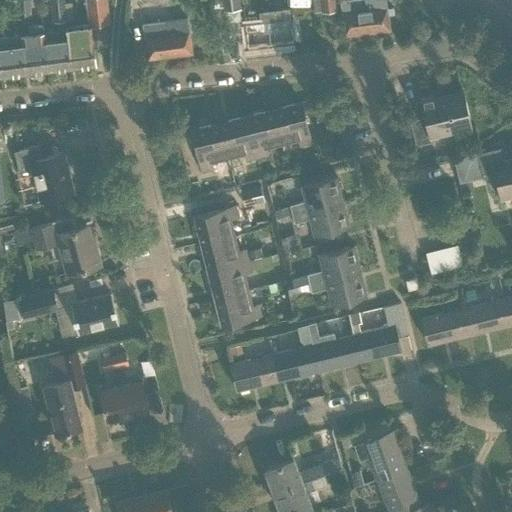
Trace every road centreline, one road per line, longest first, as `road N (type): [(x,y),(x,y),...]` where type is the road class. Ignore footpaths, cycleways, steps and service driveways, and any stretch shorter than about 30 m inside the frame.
road 1 (residential): [(204,442),(116,88)]
road 2 (residential): [(204,442),(400,393),(482,422),(511,421)]
road 3 (residential): [(116,88),(359,59)]
road 4 (unclassified): [(414,274),(359,59)]
road 5 (residential): [(0,489),(204,442)]
road 6 (residential): [(359,59),(463,46),(511,84)]
